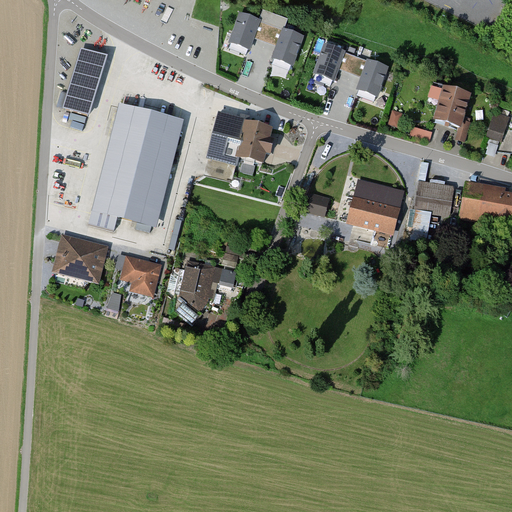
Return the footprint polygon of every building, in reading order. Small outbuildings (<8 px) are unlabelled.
[(241,16),(231,44),(249,50),(259,23),(241,16)] [(284,32),(274,60),(292,66),(303,39),(284,32)] [(326,47),(315,75),(334,82),(344,54),(326,47)] [(89,120),(107,58),(80,51),(62,113),(89,120)] [(369,63),(359,91),(377,98),(387,70),(369,63)] [(462,122),(469,97),(445,90),(436,122),(467,131),(469,124),(462,122)] [(156,232),(184,123),(120,107),(93,217),(156,232)] [(502,142),(511,113),(497,109),(488,137),(502,142)] [(402,115),(393,112),(389,126),(398,128),(402,115)] [(241,121),(220,115),(208,159),(237,166),(239,159),(263,165),(266,154),(270,155),(273,143),(268,142),(271,131),(248,125),(249,119),(242,117),(241,121)] [(432,135),(412,129),(410,136),(430,142),(432,135)] [(489,154),(496,156),(500,146),(492,143),(489,154)] [(245,162),(243,173),(255,176),(258,165),(245,162)] [(360,183),(349,223),(375,230),(371,245),(389,250),(404,194),(360,183)] [(453,190),(419,185),(416,210),(450,215),(453,190)] [(511,197),(467,190),(463,216),(511,224),(511,197)] [(329,203),(312,199),(308,213),(325,218),(329,203)] [(177,220),(171,250),(177,251),(183,221),(177,220)] [(104,251),(65,241),(54,283),(65,285),(68,274),(96,282),(104,251)] [(475,251),(462,248),(459,257),(473,260),(475,251)] [(160,267),(128,259),(122,280),(138,284),(135,292),(153,297),(160,267)] [(247,277),(185,263),(176,311),(193,326),(209,306),(212,291),(240,298),(247,277)] [(121,297),(114,295),(109,308),(118,311),(121,297)]
